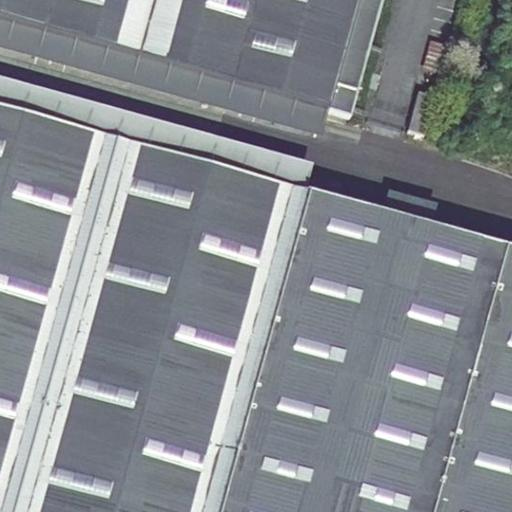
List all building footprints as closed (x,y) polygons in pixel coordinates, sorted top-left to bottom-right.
[(0,0),(0,23),(325,114),(348,120),(380,0),(0,0)] [(325,114),(0,23),(0,53),(317,141),(322,127),(325,114)] [(444,78),(451,49),(429,43),(421,72),(444,78)] [(0,113),(299,196),(306,169),(0,84),(0,113)] [(423,137),(433,101),(417,95),(406,133),(423,137)] [(0,113),(0,511),(511,511),(511,254),(427,231),(379,218),(299,196),(0,113)] [(385,195),(379,218),(427,231),(434,208),(385,195)]
